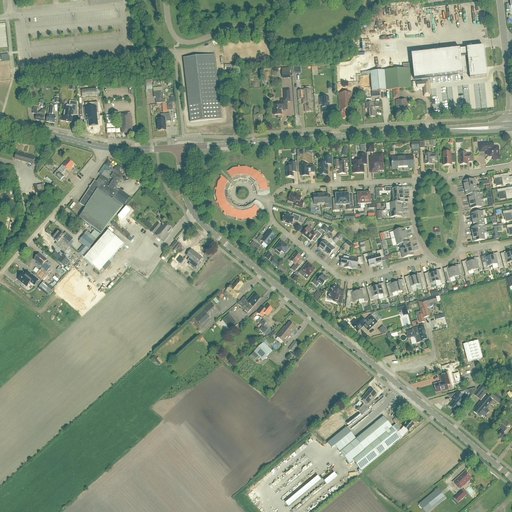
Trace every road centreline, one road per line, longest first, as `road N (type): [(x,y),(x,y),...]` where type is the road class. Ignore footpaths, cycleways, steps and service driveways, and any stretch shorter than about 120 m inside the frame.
road 1 (tertiary): [(511,478),(206,228),(184,196),(178,148)]
road 2 (tertiary): [(178,148),(474,128)]
road 3 (residential): [(430,257),(341,278),(278,228),(270,202)]
road 4 (unclassified): [(107,148),(0,274)]
road 5 (residential): [(270,202),(284,188),(419,179)]
